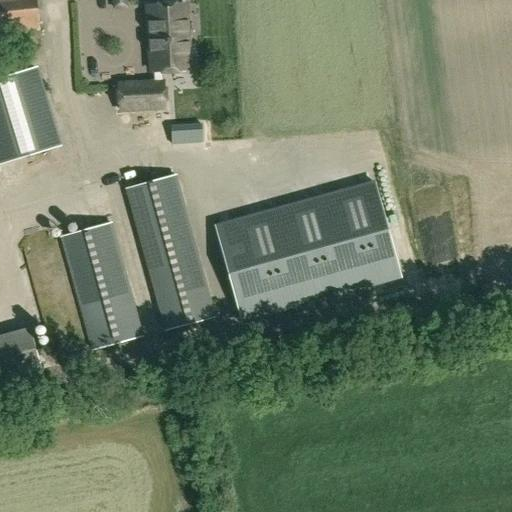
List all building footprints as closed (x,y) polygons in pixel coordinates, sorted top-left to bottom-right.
[(0,0),(0,33),(40,30),(36,0),(0,0)] [(127,0),(111,0),(112,10),(128,9),(127,0)] [(182,6),(182,5),(148,7),(152,72),(154,72),(155,84),(119,86),(121,111),(165,108),(164,83),(163,83),(162,72),(174,71),(174,75),(187,74),(187,71),(190,70),(186,6),(182,6)] [(0,163),(59,146),(36,69),(0,79),(0,163)] [(215,317),(176,176),(128,190),(166,330),(215,317)] [(400,278),(374,183),(255,216),(233,222),(216,227),(237,301),(242,321),(400,278)] [(93,350),(143,336),(112,223),(62,237),(93,350)]
